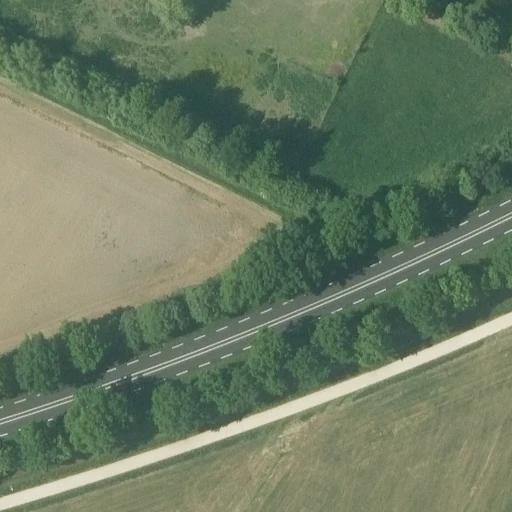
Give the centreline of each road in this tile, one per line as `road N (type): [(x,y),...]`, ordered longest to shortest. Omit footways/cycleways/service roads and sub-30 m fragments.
road 1 (primary): [(0,422),(306,310),(511,215)]
road 2 (track): [(0,86),(112,144)]
